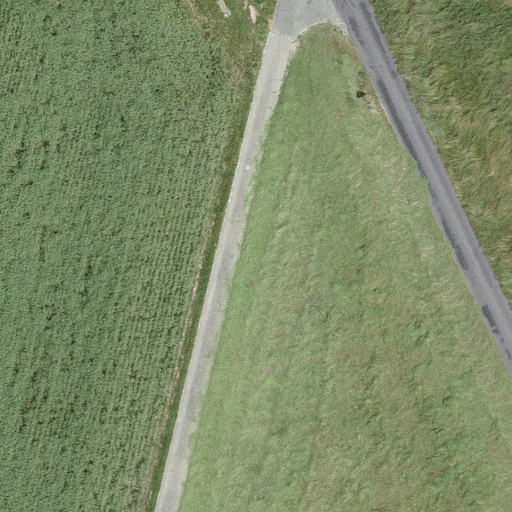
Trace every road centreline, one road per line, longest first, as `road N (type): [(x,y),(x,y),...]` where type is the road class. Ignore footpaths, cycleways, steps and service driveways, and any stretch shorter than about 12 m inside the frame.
road 1 (track): [(170,511),(294,0)]
road 2 (track): [(511,333),(349,0)]
